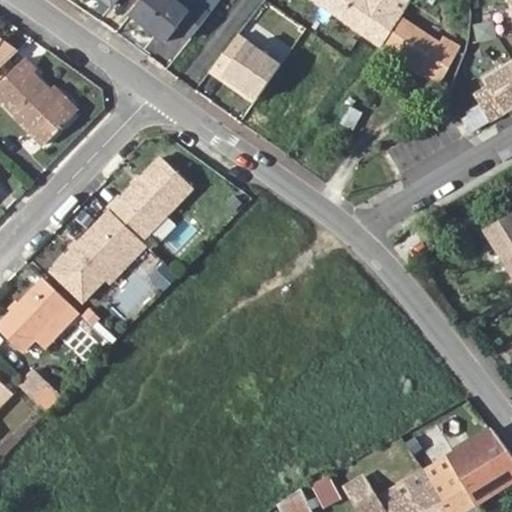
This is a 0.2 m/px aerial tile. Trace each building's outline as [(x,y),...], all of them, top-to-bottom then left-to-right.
[(176,29),(189,40),(214,9),(206,3),(200,10),(194,5),(187,13),(171,0),(142,0),(129,16),(164,44),(176,29)] [(208,0),(206,3),(214,9),(220,1),(218,0),(208,0)] [(382,46),(409,1),(406,0),(312,0),(314,1),(382,46)] [(456,30),(409,1),(382,46),(439,83),(455,52),(448,47),(456,30)] [(17,47),(0,34),(0,41),(14,51),(17,47)] [(0,41),(0,70),(14,51),(0,41)] [(88,125),(50,85),(53,81),(40,68),(6,100),(59,154),(88,125)] [(464,124),(470,135),(511,110),(511,68),(487,83),(491,91),(478,99),(483,108),(468,117),(470,120),(464,124)] [(349,105),(343,124),(357,129),(363,110),(349,105)] [(180,168),(127,221),(158,252),(211,199),(180,168)] [(0,189),(10,180),(6,176),(0,182),(0,189)] [(511,214),(485,231),(511,274),(511,214)] [(158,252),(127,221),(70,280),(101,310),(125,285),(143,266),(148,271),(163,256),(158,252)] [(143,266),(125,285),(131,290),(148,271),(143,266)] [(84,311),(58,286),(12,333),(38,358),(51,345),(84,311)] [(84,311),(51,345),(61,354),(93,320),(84,311)] [(0,416),(21,397),(0,376),(0,416)] [(45,379),(32,393),(59,420),(72,407),(45,379)] [(461,511),(511,480),(511,456),(493,429),(422,472),(443,511),(461,511)] [(342,495),(329,471),(311,481),(323,505),(342,495)] [(443,511),(422,472),(376,501),(382,511),(381,511),(443,511)] [(299,487),(283,495),(291,511),(310,511),(321,509),(308,482),(299,487)] [(381,511),(382,511),(376,501),(360,511),(381,511)]
